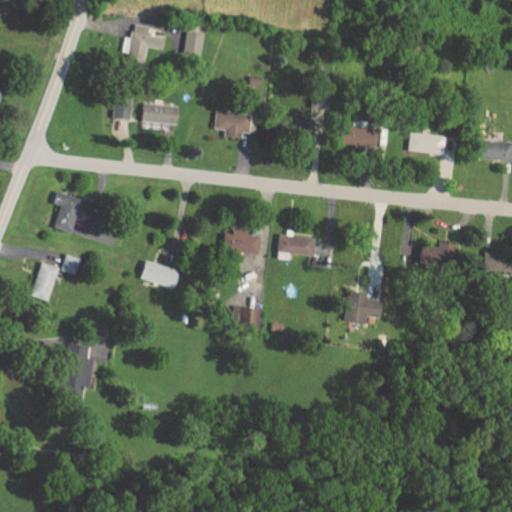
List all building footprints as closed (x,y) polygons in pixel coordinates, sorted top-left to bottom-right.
[(143,46),(157,49),(161,30),(129,23),(121,63),(139,67),(143,46)] [(179,52),(195,55),(200,33),(184,30),(179,52)] [(128,97),(111,96),(110,117),(128,117),(128,97)] [(174,104),(138,104),(139,122),(174,122),(174,104)] [(255,114),(212,110),(211,128),(221,129),(221,135),(239,137),(239,130),(253,132),(255,114)] [(308,138),(314,116),(287,110),(281,131),(308,138)] [(337,144),(375,145),(375,127),(338,125),(337,144)] [(439,153),(441,135),(409,132),(407,150),(439,153)] [(511,143),(477,138),(474,156),(509,161),(511,143)] [(56,206),(49,226),(66,232),(78,199),(53,190),(49,203),(56,206)] [(245,227),(222,226),(221,252),(254,254),(255,234),(245,234),(245,227)] [(309,254),(310,236),(274,235),(274,253),(309,254)] [(71,274),(76,258),(61,254),(56,270),(71,274)] [(135,278),(168,288),(174,269),(141,259),(135,278)] [(43,300),(54,267),(37,261),(26,294),(43,300)] [(376,316),(377,298),(362,297),(362,292),(342,291),(341,321),(362,322),(362,316),(376,316)] [(257,308),(224,304),(222,323),(255,327),(257,308)]
